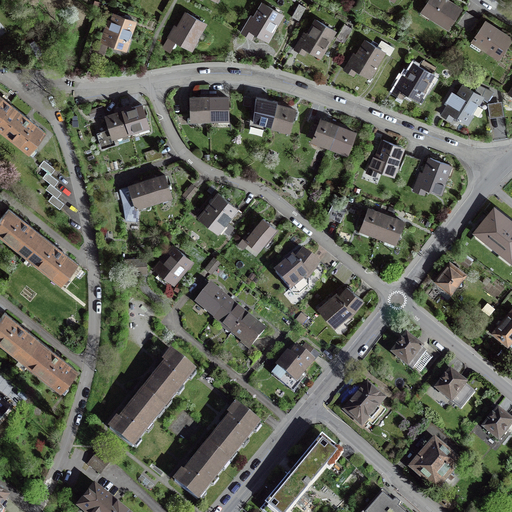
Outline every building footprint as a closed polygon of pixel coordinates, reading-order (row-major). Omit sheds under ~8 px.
[(448,28),(460,9),(446,0),(429,0),(423,9),(432,15),(431,17),(448,28)] [(101,3),(95,1),(93,8),(99,10),(101,3)] [(263,3),(254,18),(252,16),(245,27),(267,40),(273,30),(272,29),(281,14),(263,3)] [(295,19),(299,21),(306,8),(299,4),(292,17),(295,19)] [(471,16),(464,12),(457,23),(463,27),(471,16)] [(169,37),(191,50),(197,39),(196,39),(205,23),(187,13),(178,28),(175,26),(169,37)] [(134,21),(115,14),(109,31),(106,30),(102,41),(125,49),(129,38),(128,38),(134,21)] [(477,20),(471,16),(463,27),(470,32),(477,20)] [(317,20),(307,35),(305,33),(298,44),(320,57),(326,47),(325,46),(334,30),(317,20)] [(511,39),(485,22),(470,45),(479,51),(481,47),(499,58),(511,39)] [(340,39),(344,42),(352,29),(345,25),(337,37),(340,39)] [(366,40),(357,55),(354,53),(348,64),(370,77),(376,67),(374,66),(383,51),(389,54),(393,46),(381,39),(377,47),(366,40)] [(415,63),(406,78),(403,76),(397,87),(418,100),(425,90),(423,89),(432,74),(415,63)] [(452,91),(447,100),(450,102),(442,115),(450,119),(453,114),(467,122),(473,112),(472,112),(481,97),(487,101),(493,92),(479,86),(475,92),(464,85),(458,95),(452,91)] [(201,119),(210,119),(209,94),(201,94),(201,98),(190,98),(191,118),(201,118),(201,119)] [(228,117),(228,97),(217,97),(217,94),(209,94),(210,119),(218,119),(218,117),(228,117)] [(0,117),(11,104),(0,95),(0,117)] [(271,125),(278,102),(256,97),(253,120),(271,125)] [(501,101),(488,103),(490,118),(504,115),(501,101)] [(285,104),(278,102),(271,125),(280,128),(280,126),(290,129),(295,110),(284,107),(285,104)] [(45,131),(11,104),(0,117),(0,128),(33,154),(37,149),(33,146),(45,131)] [(130,104),(123,107),(130,131),(139,129),(139,127),(148,124),(142,104),(131,108),(130,104)] [(102,106),(88,110),(91,117),(104,113),(102,106)] [(130,131),(123,107),(122,107),(122,108),(115,110),(116,113),(106,116),(110,128),(98,132),(102,147),(115,143),(112,135),(121,132),(122,134),(129,131),(129,132),(130,131)] [(330,146),(339,123),(332,120),(330,123),(320,119),(318,125),(312,123),(307,136),(322,142),(322,143),(330,146)] [(346,125),(339,123),(330,146),(338,149),(339,148),(348,151),(355,133),(345,129),(346,125)] [(374,155),(369,166),(393,176),(397,165),(396,164),(403,147),(383,140),(377,156),(374,155)] [(158,148),(145,153),(148,161),(161,157),(158,148)] [(408,173),(409,171),(414,157),(406,154),(400,170),(408,173)] [(421,159),(414,157),(409,171),(415,173),(421,159)] [(421,172),(417,184),(440,193),(444,182),(443,182),(450,165),(430,157),(424,173),(421,172)] [(55,169),(44,160),(40,166),(47,172),(43,178),(50,183),(46,189),(53,194),(48,200),(60,208),(64,203),(57,198),(62,192),(54,186),(58,180),(51,174),(55,169)] [(154,175),(146,177),(154,201),(162,198),(161,197),(171,194),(165,175),(154,178),(154,175)] [(140,183),(132,185),(119,189),(123,204),(125,220),(138,221),(139,208),(138,205),(145,202),(145,203),(154,201),(146,177),(139,180),(140,183)] [(198,189),(192,184),(183,194),(189,199),(198,189)] [(237,208),(218,193),(199,217),(217,231),(226,220),(232,225),(242,214),(236,209),(237,208)] [(340,206),(333,203),(327,216),(333,219),(340,206)] [(346,209),(340,206),(333,219),(340,222),(346,209)] [(43,235),(8,208),(0,218),(0,233),(23,252),(19,257),(23,260),(43,235)] [(370,232),(378,235),(387,212),(380,209),(379,212),(368,208),(361,227),(371,231),(370,232)] [(511,223),(494,209),(477,231),(511,258),(511,257),(511,223)] [(394,215),(387,212),(378,235),(386,238),(387,237),(396,240),(403,222),(393,218),(394,215)] [(278,230),(264,218),(246,240),(258,249),(268,236),(270,238),(278,230)] [(43,235),(23,260),(28,264),(32,259),(65,285),(70,278),(67,275),(77,262),(43,235)] [(191,260),(174,246),(155,268),(173,283),(191,260)] [(304,251),(296,261),(293,258),(276,272),(293,293),(299,293),(308,286),(308,280),(307,279),(319,264),(304,251)] [(461,253),(457,259),(467,267),(471,261),(461,253)] [(214,257),(205,268),(211,273),(220,262),(214,257)] [(138,272),(137,259),(125,260),(126,273),(138,272)] [(145,259),(137,259),(138,272),(146,271),(145,259)] [(465,273),(450,262),(435,280),(451,292),(455,287),(457,289),(459,289),(460,288),(461,288),(463,286),(463,285),(464,284),(464,282),(463,281),(461,279),(465,273)] [(229,300),(211,286),(197,303),(215,317),(229,300)] [(347,287),(339,296),(337,293),(319,308),(334,325),(348,314),(350,315),(363,299),(347,287)] [(229,300),(215,317),(233,332),(247,315),(229,300)] [(511,309),(502,321),(498,325),(499,325),(493,332),(507,344),(508,343),(511,345),(511,309)] [(40,340),(5,312),(0,318),(0,340),(20,356),(16,361),(20,364),(40,340)] [(247,315),(233,332),(251,346),(265,329),(247,315)] [(393,353),(419,374),(433,357),(422,348),(407,336),(403,341),(401,340),(397,345),(398,346),(393,353)] [(76,369),(40,340),(20,364),(24,367),(27,362),(64,392),(69,386),(65,383),(76,369)] [(291,355),(288,353),(277,367),(271,374),(290,389),(319,354),(306,344),(301,350),(298,347),(291,355)] [(255,350),(246,361),(251,366),(261,354),(255,350)] [(143,392),(164,409),(194,371),(172,353),(164,362),(166,364),(143,392)] [(436,389),(461,409),(475,392),(451,371),(436,389)] [(345,410),(361,424),(366,419),(373,425),(386,410),(379,404),(384,399),(367,385),(345,410)] [(164,409),(143,392),(120,421),(118,419),(110,429),(133,447),(164,409)] [(208,445),(229,461),(259,424),(237,405),(229,415),(231,417),(208,445)] [(484,428),(499,440),(508,429),(511,432),(511,422),(498,411),(494,416),(493,414),(488,420),(489,421),(484,428)] [(291,472),(309,488),(326,468),(329,470),(343,454),(322,436),(291,472)] [(412,468),(436,489),(459,463),(435,442),(412,468)] [(229,461),(208,445),(185,473),(183,472),(175,481),(198,499),(229,461)] [(98,453),(89,465),(100,474),(110,462),(98,453)] [(263,511),(288,511),(309,488),(291,472),(260,509),(263,511)] [(154,485),(142,475),(138,480),(150,489),(154,485)] [(125,511),(115,503),(95,488),(86,499),(89,501),(82,510),(84,511),(125,511)] [(0,511),(3,511),(4,511),(1,507),(8,497),(0,490),(0,511)] [(405,511),(383,492),(365,511),(405,511)] [(445,494),(439,501),(450,511),(456,505),(445,494)]
